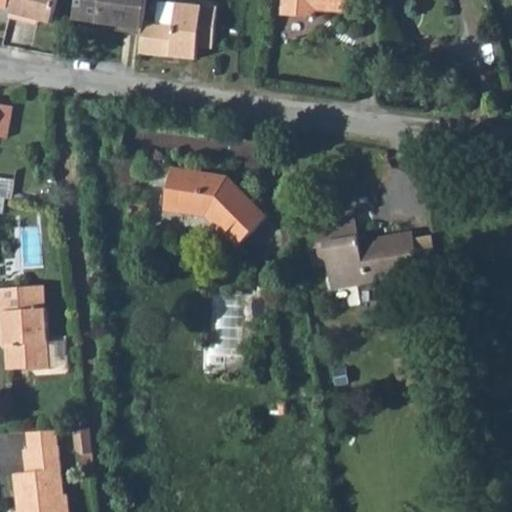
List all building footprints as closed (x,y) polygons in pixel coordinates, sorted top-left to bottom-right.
[(14,0),(10,17),(26,22),(28,17),(52,23),(58,0),(14,0)] [(128,25),(144,28),(144,22),(147,0),(77,0),(74,18),(104,22),(109,28),(122,30),(128,25)] [(283,0),(283,15),(316,17),(317,5),(323,5),(323,10),(348,12),(348,0),(283,0)] [(175,26),(144,22),(144,28),(141,53),(197,60),(199,47),(213,49),(218,8),(177,3),(175,26)] [(0,136),(8,138),(13,106),(0,104),(0,136)] [(52,165),(39,166),(40,181),(54,178),(52,165)] [(228,178),(172,169),(166,209),(209,215),(239,246),(267,218),(228,178)] [(313,218),(317,245),(325,244),(328,262),(333,289),(420,274),(414,232),(370,239),(371,243),(361,245),(355,211),(313,218)] [(325,244),(317,245),(321,264),(328,262),(325,244)] [(45,286),(24,287),(26,310),(47,308),(45,286)] [(0,320),(5,325),(6,350),(8,370),(28,368),(31,371),(51,369),(47,308),(26,310),(24,287),(0,288),(0,320)] [(416,357),(400,357),(401,386),(416,386),(416,357)] [(433,357),(416,357),(416,386),(433,386),(433,357)] [(286,403),(279,404),(280,415),(288,415),(286,403)] [(90,428),(74,429),(77,450),(82,454),(93,453),(90,428)] [(30,449),(58,446),(56,430),(28,432),(30,449)] [(18,502),(23,501),(24,511),(19,511),(16,511),(15,511),(70,511),(68,494),(64,495),(58,446),(30,449),(24,450),(27,472),(14,474),(18,502)]
